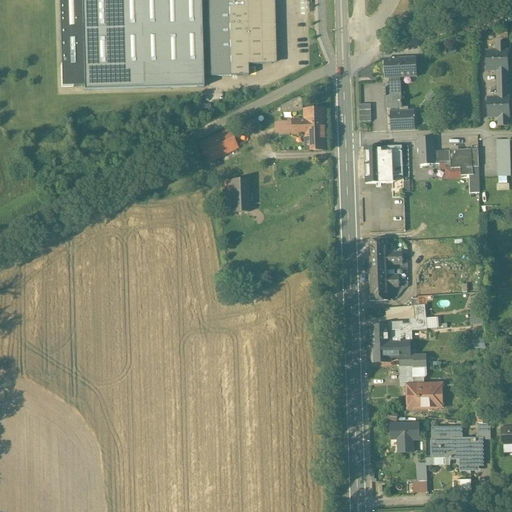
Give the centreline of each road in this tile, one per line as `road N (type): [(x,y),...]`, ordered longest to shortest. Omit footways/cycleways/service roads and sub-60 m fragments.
road 1 (primary): [(357,504),(342,66)]
road 2 (unclassified): [(0,233),(342,66)]
road 3 (track): [(342,66),(511,13)]
road 4 (residential): [(357,504),(511,500)]
